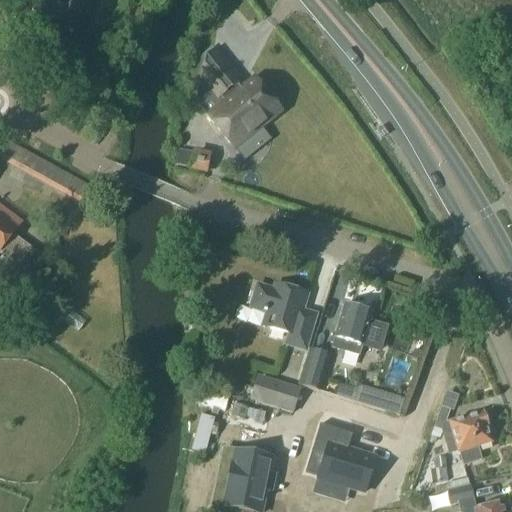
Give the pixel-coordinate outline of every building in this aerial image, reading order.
[(52,0),(53,3),(52,3),(51,2),(13,12),(17,29),(21,28),(22,34),(50,27),(48,20),(64,16),(66,23),(88,17),(83,0),(52,0)] [(195,105),(210,124),(236,154),(282,116),(256,85),(243,96),(238,90),(242,87),(216,56),(205,65),(203,88),(209,95),(195,105)] [(195,156),(192,171),(207,174),(210,158),(195,156)] [(30,158),(22,171),(35,178),(68,196),(75,182),(30,158)] [(0,258),(17,270),(17,269),(26,276),(38,258),(30,252),(31,251),(11,237),(20,225),(0,209),(0,258)] [(273,293),(257,288),(250,310),(274,317),(269,331),(289,337),(286,347),(304,352),(312,325),(299,321),(306,297),(274,287),(273,293)] [(330,352),(357,361),(360,351),(376,355),(384,330),(368,325),(371,316),(343,308),(334,340),(330,352)] [(318,394),(330,359),(311,352),(299,388),(318,394)] [(414,353),(411,360),(418,362),(420,355),(414,353)] [(256,390),(251,405),(288,417),(295,394),(271,386),(269,394),(256,390)] [(352,405),(398,419),(404,403),(357,388),(352,405)] [(270,414),(232,403),(225,426),(263,437),(270,414)] [(448,412),(440,409),(430,438),(440,441),(442,434),(449,457),(459,453),(463,466),(480,461),(476,447),(490,443),(485,427),(486,424),(484,420),(482,419),(481,415),(450,425),(444,423),(448,412)] [(317,481),(363,495),(374,461),(347,453),(352,437),(319,427),(305,475),(318,479),(317,481)] [(272,460),(235,452),(235,453),(238,454),(235,469),(232,468),(223,507),(245,511),(260,511),(265,491),(269,492),(272,476),(269,476),(272,460)] [(430,466),(422,463),(414,486),(416,487),(437,484),(437,486),(446,485),(443,460),(429,461),(430,466)] [(458,505),(459,511),(509,511),(508,505),(500,507),(500,506),(476,511),(474,511),(469,489),(447,493),(450,507),(458,505)]
